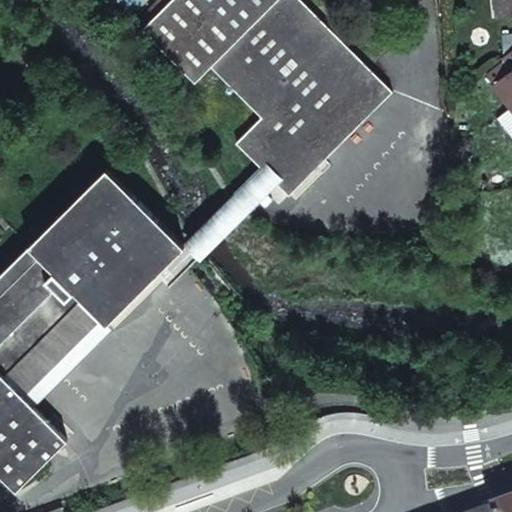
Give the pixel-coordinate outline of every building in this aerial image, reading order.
[(0,457),(27,484),(82,439),(1,350),(72,282),(85,295),(96,287),(131,316),(201,250),(210,258),(290,182),(297,193),(402,92),(307,0),(185,0),(155,30),(206,81),(220,68),(270,117),(246,143),(271,163),(206,230),(133,161),(52,242),(43,240),(0,284),(0,457)] [(511,0),(490,0),(492,17),(511,14),(511,0)] [(511,40),(501,49),(510,62),(492,77),(511,102),(511,40)] [(493,511),(511,511),(511,495),(489,503),(493,511)] [(493,511),(489,503),(465,511),(493,511)]
